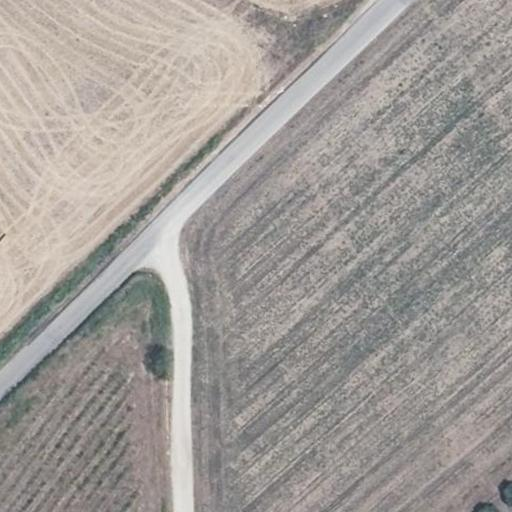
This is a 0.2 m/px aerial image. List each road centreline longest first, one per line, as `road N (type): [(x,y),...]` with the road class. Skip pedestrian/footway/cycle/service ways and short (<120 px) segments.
road 1 (tertiary): [(398,0),(146,241)]
road 2 (unclassified): [(180,511),(176,289),(146,241)]
road 3 (tertiary): [(146,241),(0,382)]
